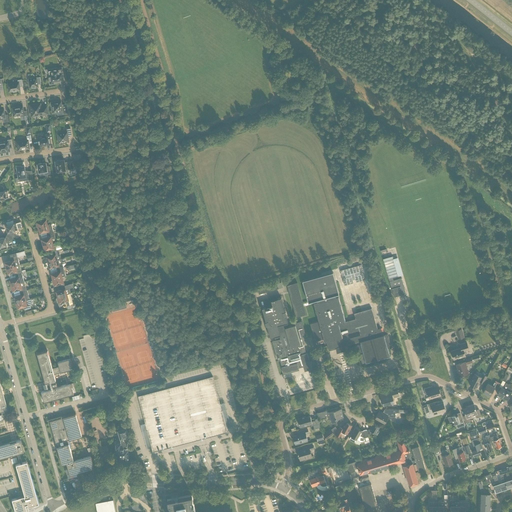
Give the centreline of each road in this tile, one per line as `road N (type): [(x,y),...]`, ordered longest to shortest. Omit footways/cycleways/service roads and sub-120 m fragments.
road 1 (residential): [(53,507),(114,478),(282,488)]
road 2 (unclassified): [(53,507),(2,330)]
road 3 (residential): [(0,325),(52,310),(27,220)]
road 4 (residential): [(282,488),(283,419),(343,398)]
road 5 (residential): [(412,511),(411,501),(432,483),(511,454)]
